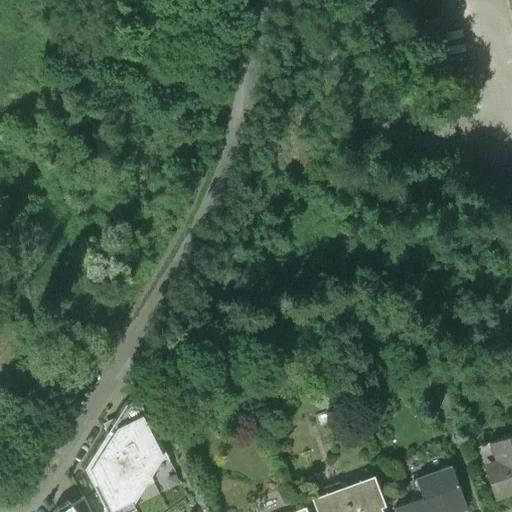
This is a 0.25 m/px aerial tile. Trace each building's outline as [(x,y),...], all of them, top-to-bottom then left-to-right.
[(125,403),(84,468),(106,511),(128,511),(135,508),(130,500),(135,493),(139,491),(137,489),(138,487),(152,480),(148,471),(153,462),(167,456),(137,397),(125,403)] [(511,433),(488,442),(498,470),(485,474),(494,499),(511,492),(511,433)] [(450,466),(415,479),(421,497),(406,502),(409,511),(442,511),(452,509),(452,511),(458,511),(465,510),(450,466)] [(382,511),(370,480),(316,500),(320,511),(382,511)] [(91,511),(83,497),(71,505),(75,511),(91,511)] [(52,511),(75,511),(71,505),(67,501),(52,511)] [(409,511),(406,502),(393,507),(394,511),(409,511)]
